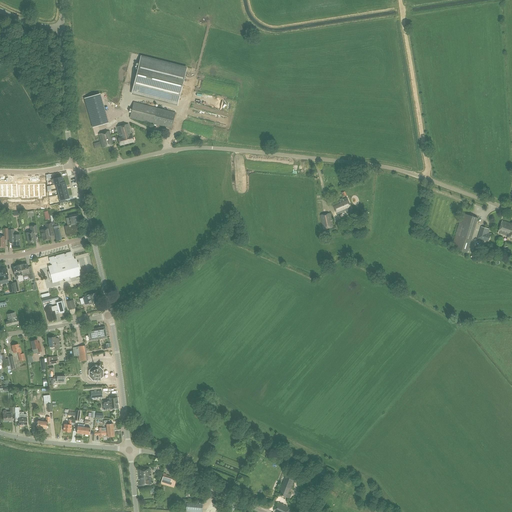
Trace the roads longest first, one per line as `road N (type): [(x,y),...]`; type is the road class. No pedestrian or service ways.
road 1 (unclassified): [(511,210),(376,165),(214,148),(77,172)]
road 2 (track): [(425,178),(399,0)]
road 3 (tertiary): [(75,165),(62,26)]
road 4 (unclassified): [(129,450),(0,433)]
